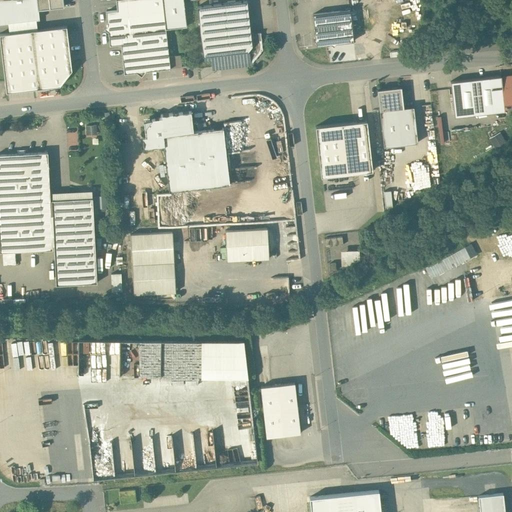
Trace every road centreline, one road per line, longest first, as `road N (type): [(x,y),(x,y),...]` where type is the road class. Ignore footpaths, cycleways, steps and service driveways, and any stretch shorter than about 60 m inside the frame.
road 1 (residential): [(291,79),(511,55)]
road 2 (residential): [(95,101),(291,79)]
